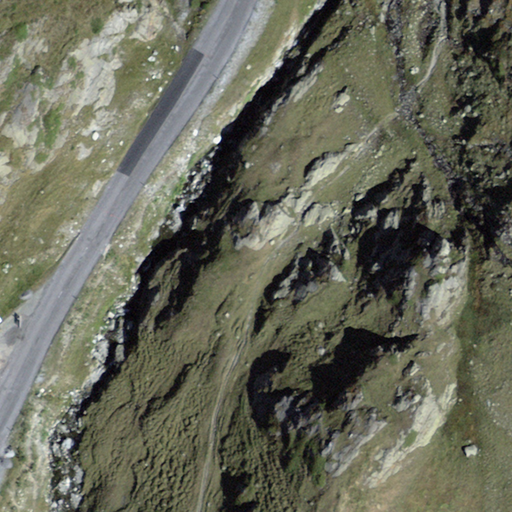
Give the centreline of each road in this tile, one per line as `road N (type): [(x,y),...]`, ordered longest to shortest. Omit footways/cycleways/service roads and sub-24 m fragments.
road 1 (tertiary): [(238,0),(58,296),(0,413)]
road 2 (trunk): [(0,246),(91,0)]
